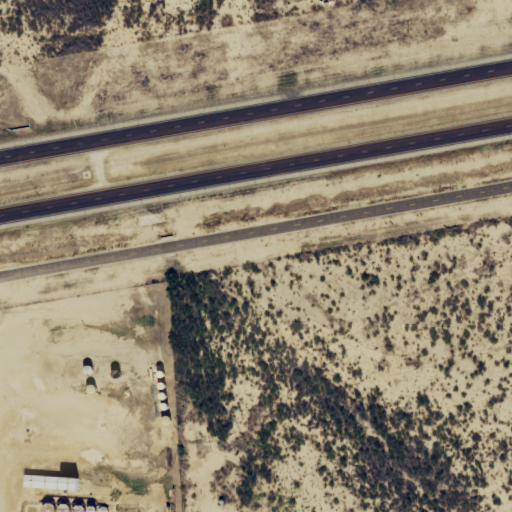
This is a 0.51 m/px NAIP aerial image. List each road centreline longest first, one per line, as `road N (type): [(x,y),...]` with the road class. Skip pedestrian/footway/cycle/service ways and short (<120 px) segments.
road 1 (motorway): [(0,212),(511,120)]
road 2 (tertiary): [(0,275),(511,184)]
road 3 (motorway): [(511,67),(0,158)]
